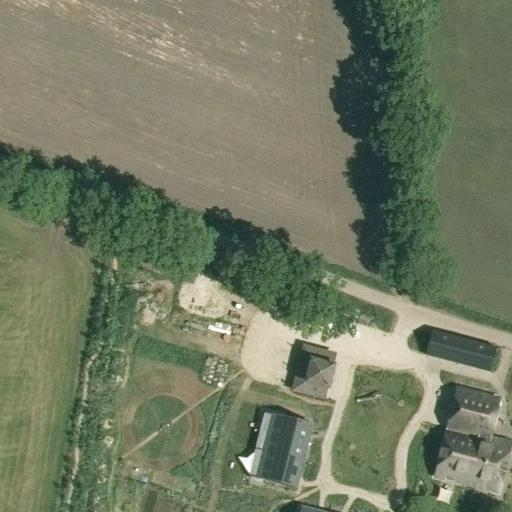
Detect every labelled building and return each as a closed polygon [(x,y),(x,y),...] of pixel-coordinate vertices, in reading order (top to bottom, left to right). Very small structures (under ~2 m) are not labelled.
[(249,288),(230,292),(235,320),(254,316),(249,288)] [(386,332),(311,325),(307,376),(360,380),(360,377),(382,379),(386,332)] [(456,389),(433,478),(472,487),(497,494),(510,444),(489,439),(499,400),(456,389)] [(269,416),(260,452),(298,462),(307,426),(269,416)] [(260,452),(252,479),(291,489),(298,462),(260,452)]
